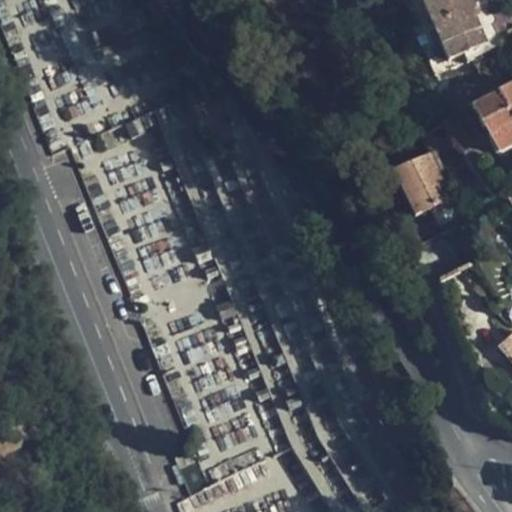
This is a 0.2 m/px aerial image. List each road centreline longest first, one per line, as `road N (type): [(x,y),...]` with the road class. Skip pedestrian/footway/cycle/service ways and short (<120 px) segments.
road 1 (residential): [(176,0),(467,455)]
road 2 (secondary): [(0,121),(152,511)]
